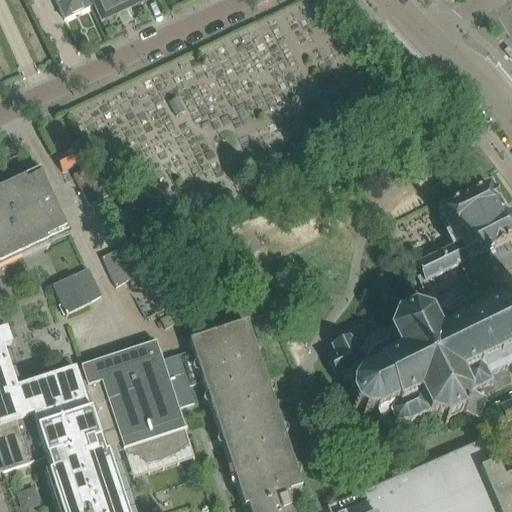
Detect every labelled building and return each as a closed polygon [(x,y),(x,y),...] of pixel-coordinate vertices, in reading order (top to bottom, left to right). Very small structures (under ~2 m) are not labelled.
[(85,0),(53,0),(64,22),(90,10),(85,0)] [(89,0),(101,24),(144,5),(141,0),(89,0)] [(79,148),(55,160),(62,174),(86,162),(79,148)] [(94,167),(73,178),(80,191),(88,208),(110,197),(108,194),(101,180),(94,167)] [(0,266),(47,245),(45,241),(66,232),(40,177),(26,183),(24,180),(0,191),(0,266)] [(511,288),(511,286),(511,284),(511,283),(509,284),(503,282),(503,280),(500,280),(501,283),(495,285),(493,284),(492,284),(479,257),(511,240),(511,219),(503,217),(489,187),(437,213),(448,234),(444,236),(450,248),(415,266),(420,277),(417,278),(420,285),(469,262),(478,281),(467,286),(465,290),(466,293),(450,301),(449,306),(430,315),(414,310),(413,306),(410,307),(411,311),(397,317),(394,315),(392,317),(395,319),(389,335),(380,339),(372,323),(347,335),(349,340),(331,349),(334,356),(326,360),(336,381),(343,377),(342,384),(348,386),(348,387),(351,387),(351,397),(347,398),(348,400),(352,399),(355,407),(352,409),(354,411),(357,409),(364,413),(363,417),(365,418),(366,414),(375,415),(376,419),(377,418),(378,421),(378,424),(380,425),(381,423),(383,424),(383,426),(390,428),(391,427),(393,429),(395,426),(409,426),(410,428),(411,427),(411,425),(429,416),(445,420),(445,425),(448,425),(448,421),(462,413),(465,417),(466,416),(478,420),(479,417),(485,420),(491,404),(485,402),(487,397),(511,386),(508,374),(506,370),(511,367),(511,288)] [(134,244),(102,260),(110,277),(142,258),(134,244)] [(148,271),(142,258),(110,277),(116,290),(148,271)] [(101,299),(88,271),(52,288),(66,319),(67,318),(67,317),(88,307),(101,299)] [(169,317),(160,322),(165,331),(174,327),(169,317)] [(262,390),(267,388),(246,325),(188,344),(191,353),(178,358),(189,389),(202,385),(206,398),(212,396),(214,404),(209,406),(220,439),(225,437),(228,445),(222,447),(233,480),(239,478),(242,486),(236,488),(243,510),(247,509),(248,511),(291,511),(294,511),(289,495),(301,491),(297,478),(291,480),(289,472),(294,470),(283,437),(278,439),(275,431),(281,429),(270,396),(264,398),(262,390)] [(0,475),(2,475),(45,461),(60,511),(124,511),(107,458),(122,453),(125,453),(126,457),(132,458),(137,459),(142,462),(145,466),(161,463),(175,457),(188,447),(184,433),(186,432),(185,431),(184,431),(178,412),(194,406),(189,389),(178,358),(162,363),(155,345),(80,369),(87,388),(80,390),(74,372),(16,391),(2,350),(11,347),(6,332),(0,333),(0,475)] [(511,395),(509,396),(511,403),(500,407),(507,424),(511,421),(511,395)] [(419,470),(327,510),(327,511),(511,511),(511,467),(500,472),(497,465),(489,468),(479,444),(419,470)]
